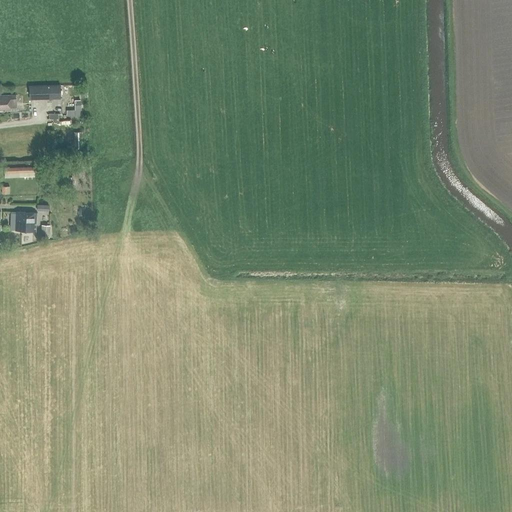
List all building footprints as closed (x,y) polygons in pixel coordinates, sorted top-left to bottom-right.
[(60,100),(60,90),(59,86),(28,87),(28,101),(60,100)] [(17,96),(10,96),(0,96),(0,111),(17,111),(17,96)] [(80,117),(79,101),(74,101),(74,111),(66,111),(66,117),(80,117)] [(82,149),(81,132),(74,132),(74,149),(82,149)] [(86,161),(70,163),(71,170),(87,168),(86,161)] [(13,231),(22,231),(30,232),(30,230),(35,230),(36,213),(16,212),(16,218),(13,218),(13,231)] [(50,225),(42,225),(42,237),(50,237),(50,225)]
